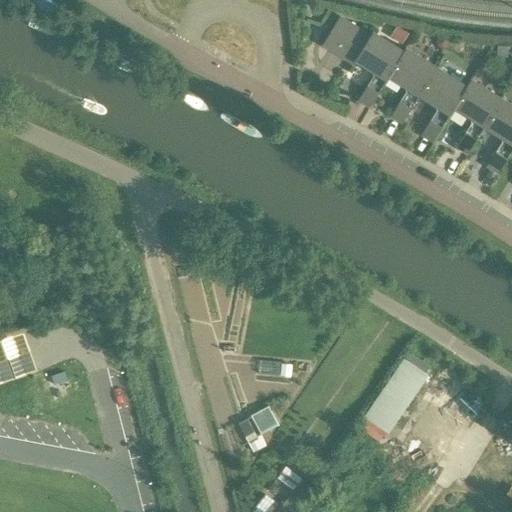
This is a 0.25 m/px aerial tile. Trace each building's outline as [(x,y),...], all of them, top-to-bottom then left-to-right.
[(355,62),(370,36),(340,17),(326,39),(337,45),(333,52),(353,65),(355,62)] [(403,52),(372,33),(370,36),(355,62),(371,72),(372,76),(357,101),(369,108),(388,78),(388,77),(403,52)] [(418,96),(436,68),(405,48),(403,52),(388,77),(388,78),(404,87),(405,92),(390,116),(402,124),(419,96),(418,96)] [(467,86),(466,86),(436,68),(418,96),(419,96),(434,106),(436,111),(420,135),(432,143),(453,109),(453,108),(467,86)] [(484,128),(501,99),(470,79),(466,86),(467,86),(453,108),(453,109),(469,118),(470,123),(455,147),(467,155),(484,128)] [(511,150),(511,105),(501,99),(484,128),(500,138),(501,142),(486,167),(497,174),(511,150)] [(22,332),(0,338),(0,380),(35,369),(22,332)] [(410,349),(360,421),(384,438),(435,366),(410,349)] [(254,411),(261,430),(278,424),(272,405),(254,411)]
